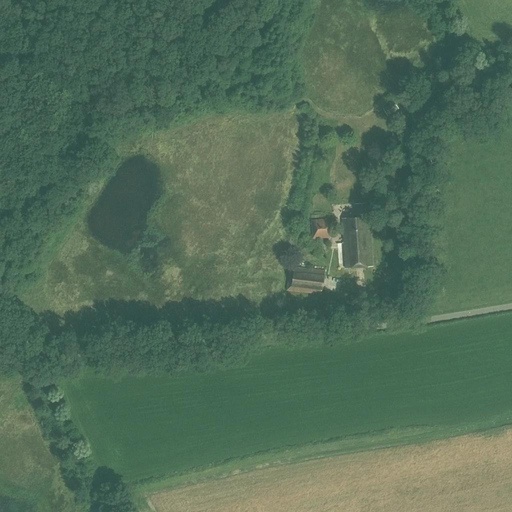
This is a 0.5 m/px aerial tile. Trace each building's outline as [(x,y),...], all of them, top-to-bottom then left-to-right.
[(388,116),(399,109),(395,101),(383,108),(388,116)] [(346,268),(373,266),(368,202),(356,204),(357,218),(342,219),(346,268)] [(313,238),(330,237),(329,219),(312,220),(313,238)] [(308,236),(310,231),(303,228),(301,233),(308,236)] [(320,294),(325,271),(291,267),(287,290),(320,294)]
